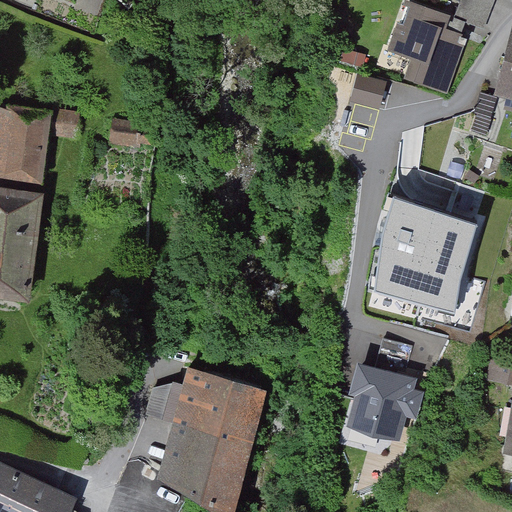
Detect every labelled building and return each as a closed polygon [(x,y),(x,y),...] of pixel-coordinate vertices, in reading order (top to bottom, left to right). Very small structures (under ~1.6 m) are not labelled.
[(77,0),(74,8),(99,18),(104,0),(77,0)] [(408,75),(445,88),(462,41),(464,42),(465,38),(459,36),(465,21),(483,28),(493,0),(461,0),(452,23),(446,21),(447,17),(416,6),(410,25),(400,22),(392,47),(416,55),(408,75)] [(511,28),(494,95),(511,99),(511,28)] [(362,79),(357,99),(379,105),(384,85),(362,79)] [(50,113),(75,116),(75,112),(0,103),(0,175),(41,180),(50,113)] [(346,110),(337,138),(365,147),(374,119),(346,110)] [(115,119),(111,143),(142,147),(143,143),(153,144),(155,129),(144,127),(145,124),(115,119)] [(453,207),(458,190),(408,175),(404,188),(396,185),(382,231),(433,246),(445,205),(453,207)] [(0,291),(26,294),(39,194),(0,188),(0,291)] [(162,301),(204,305),(209,257),(193,256),(194,253),(169,252),(162,301)] [(383,337),(374,369),(404,377),(413,345),(383,337)] [(490,377),(511,380),(511,363),(493,360),(490,377)] [(374,369),(361,366),(355,388),(361,390),(352,420),(396,432),(400,419),(411,422),(420,392),(408,389),(411,379),(404,377),(374,369)] [(215,511),(234,511),(266,391),(187,367),(182,384),(172,422),(157,479),(215,511)] [(172,422),(182,384),(172,383),(152,388),(146,414),(172,422)] [(76,511),(66,508),(70,498),(0,465),(0,511),(76,511)]
